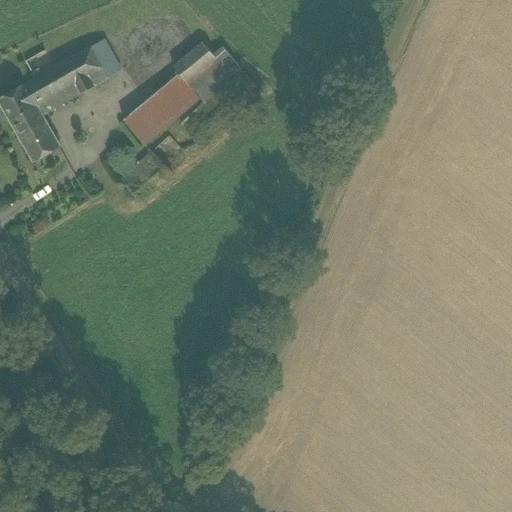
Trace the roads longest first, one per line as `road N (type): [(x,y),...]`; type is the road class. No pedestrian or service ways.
road 1 (track): [(417,0),(197,492),(176,511)]
road 2 (unclassified): [(168,511),(0,253)]
